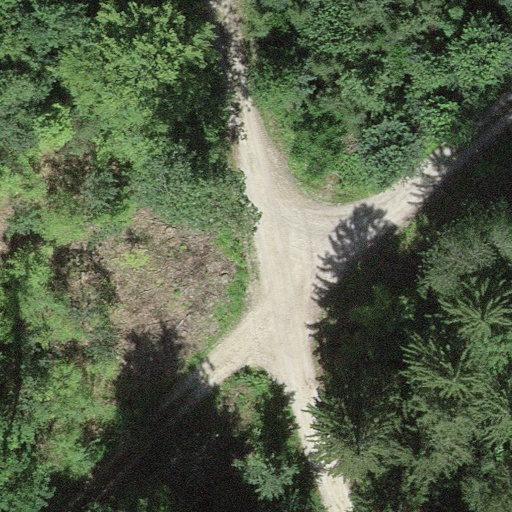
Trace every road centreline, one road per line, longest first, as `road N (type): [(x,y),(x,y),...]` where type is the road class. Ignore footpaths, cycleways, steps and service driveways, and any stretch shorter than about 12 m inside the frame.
road 1 (track): [(71,511),(158,422),(511,131)]
road 2 (track): [(340,511),(280,322),(205,0)]
